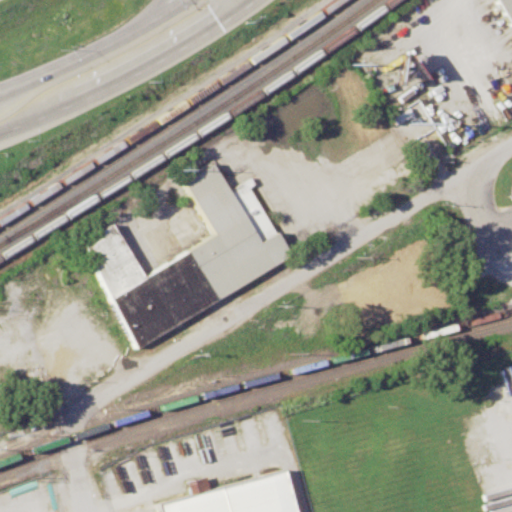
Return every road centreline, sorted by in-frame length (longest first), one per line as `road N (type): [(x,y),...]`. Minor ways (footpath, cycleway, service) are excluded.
road 1 (residential): [(70,434),(87,406),(511,146)]
road 2 (primary): [(0,129),(124,77),(248,0)]
road 3 (primary): [(177,0),(111,40),(0,89)]
